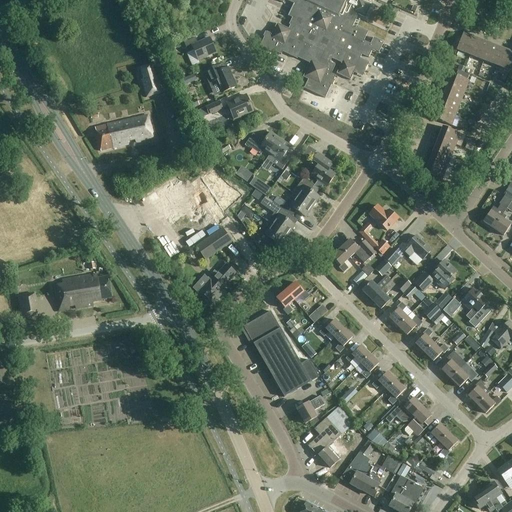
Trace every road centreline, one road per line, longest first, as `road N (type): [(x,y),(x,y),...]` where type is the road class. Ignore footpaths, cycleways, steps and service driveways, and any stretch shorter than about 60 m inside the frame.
road 1 (residential): [(295,483),(286,447),(219,322),(243,289),(302,259)]
road 2 (residential): [(485,444),(302,259)]
road 3 (residential): [(374,162),(281,107),(230,23),(236,0)]
road 4 (primary): [(259,493),(173,309)]
road 5 (unclassified): [(374,162),(451,0)]
road 6 (unclassified): [(0,347),(173,309)]
road 7 (primary): [(173,309),(80,167)]
road 8 (residential): [(302,259),(374,162)]
